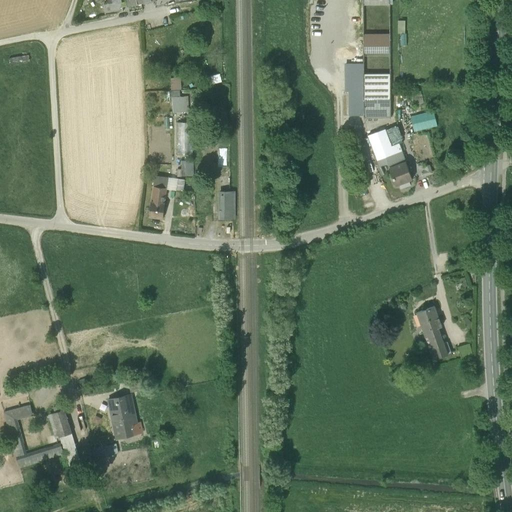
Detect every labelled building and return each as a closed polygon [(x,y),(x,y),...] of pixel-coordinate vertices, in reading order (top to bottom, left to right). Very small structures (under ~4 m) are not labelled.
[(104,5),(105,15),(123,12),(121,0),(112,0),(113,3),(109,4),(104,5)] [(364,96),(391,96),(390,0),(363,0),(364,63),(364,96)] [(95,10),(81,12),(82,19),(95,17),(95,10)] [(9,59),(10,65),(30,61),(29,55),(9,59)] [(350,115),(364,115),(364,96),(364,63),(346,63),(346,89),(350,89),(350,115)] [(171,81),(172,89),(180,89),(180,81),(171,81)] [(172,89),(172,97),(180,97),(180,89),(172,89)] [(413,94),(416,105),(424,103),(421,92),(413,94)] [(180,97),(172,97),(173,113),(189,112),(188,96),(180,97)] [(391,118),(391,96),(364,96),(364,115),(364,118),(391,118)] [(177,155),(193,155),(193,123),(177,123),(177,155)] [(402,184),(403,187),(409,185),(409,184),(407,185),(406,182),(408,181),(412,180),(406,162),(405,162),(399,144),(392,147),(385,130),(369,136),(380,167),(388,163),(396,186),(402,184)] [(193,161),(181,161),(182,176),(193,176),(193,161)] [(153,187),(167,188),(168,178),(154,177),(153,187)] [(167,188),(167,190),(176,191),(177,180),(168,178),(167,188)] [(185,181),(177,180),(176,191),(184,192),(185,181)] [(153,187),(152,201),(165,203),(167,190),(167,188),(153,187)] [(233,201),(233,192),(220,192),(220,218),(230,218),(230,210),(225,210),(225,203),(224,203),(224,201),(233,201)] [(165,203),(152,201),(151,201),(149,217),(163,219),(165,203)] [(230,210),(230,218),(234,218),(233,201),(224,201),(224,203),(225,203),(225,210),(230,210)] [(417,313),(425,333),(439,327),(442,326),(434,306),(417,313)] [(449,353),(439,327),(425,333),(435,358),(449,353)] [(459,346),(463,359),(472,356),(469,343),(459,346)] [(128,380),(131,392),(143,390),(141,377),(128,380)] [(109,399),(117,439),(133,435),(142,433),(142,432),(143,432),(140,422),(137,422),(132,394),(109,399)] [(4,412),(11,435),(17,434),(12,416),(32,411),(31,405),(4,412)] [(53,413),(60,436),(72,433),(65,410),(53,413)] [(11,435),(12,438),(18,436),(23,454),(17,456),(17,457),(23,456),(24,459),(42,454),(44,460),(46,459),(44,453),(62,447),(61,444),(27,454),(17,419),(33,415),(32,411),(12,416),(17,434),(11,435)] [(60,436),(53,413),(48,415),(55,438),(60,436)] [(102,418),(96,415),(92,421),(99,424),(102,418)] [(65,446),(67,453),(77,450),(75,443),(72,433),(60,436),(63,447),(65,446)] [(12,438),(17,456),(23,454),(18,436),(12,438)] [(152,438),(153,449),(162,448),(160,437),(152,438)] [(93,449),(95,457),(118,453),(117,444),(93,449)] [(62,447),(44,453),(46,459),(64,453),(62,447)] [(83,469),(77,450),(67,453),(73,473),(83,469)] [(24,459),(23,456),(17,457),(20,467),(44,460),(42,454),(24,459)]
